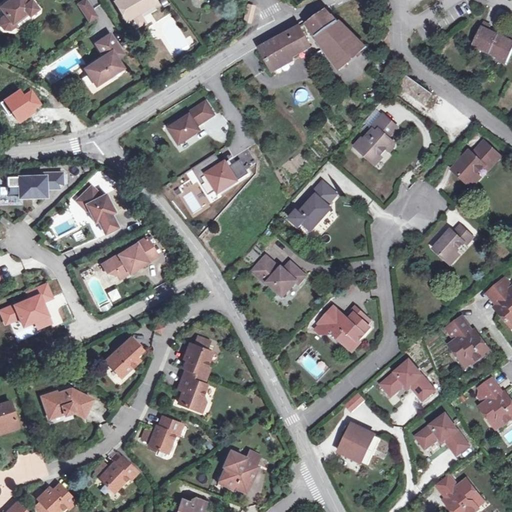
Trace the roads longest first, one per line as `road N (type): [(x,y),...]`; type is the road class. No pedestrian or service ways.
road 1 (residential): [(230,293),(181,314),(127,428),(0,491)]
road 2 (residential): [(293,426),(394,345),(385,251),(413,217)]
road 3 (residential): [(25,248),(53,260),(88,330),(213,271)]
road 4 (residential): [(284,25),(104,136)]
road 5 (residential): [(104,136),(213,271)]
road 6 (residential): [(401,26),(405,56),(511,135)]
road 7 (residential): [(230,293),(293,426)]
